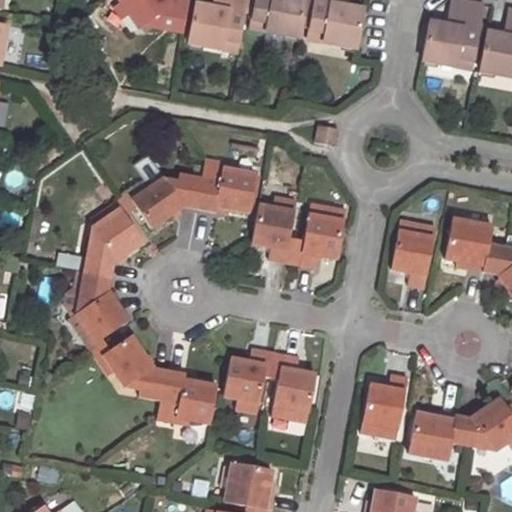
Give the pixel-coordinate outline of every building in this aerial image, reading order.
[(180,32),(186,1),(175,0),(167,0),(165,1),(164,0),(120,0),(118,2),(118,3),(126,14),(136,28),(147,22),(152,28),(180,32)] [(237,43),(245,0),(218,0),(217,9),(212,9),(194,6),(187,44),(219,49),(221,40),(237,43)] [(253,0),(250,20),(264,23),(263,32),(298,38),(306,0),(304,0),(253,0)] [(313,0),(313,2),(308,30),(322,33),(321,43),(354,49),(361,10),(345,7),(338,6),(339,0),(313,0)] [(457,2),(449,1),(446,25),(453,26),(457,2)] [(446,25),(428,22),(421,61),(454,68),(456,58),(472,61),(481,7),(457,2),(453,26),(446,25)] [(126,14),(118,3),(111,7),(119,19),(126,14)] [(511,25),(511,12),(507,12),(502,35),(510,37),(511,25)] [(264,23),(250,20),(249,29),(263,32),(264,23)] [(511,25),(510,37),(502,35),(485,32),(478,72),(511,78),(511,74),(511,25)] [(322,33),(308,30),(306,40),(321,43),(322,33)] [(236,52),(237,43),(221,40),(219,49),(236,52)] [(470,71),(472,61),(456,58),(454,68),(470,71)] [(313,142),(334,146),(336,132),(316,128),(313,142)] [(215,209),(246,215),(254,177),(222,171),(223,165),(205,162),(204,167),(202,180),(196,211),(214,214),(215,209)] [(204,167),(190,165),(188,177),(202,180),(204,167)] [(131,203),(134,208),(149,230),(182,208),(196,211),(202,180),(188,177),(178,175),(176,184),(169,189),(162,181),(134,200),(131,203)] [(246,215),(254,216),(259,178),(253,177),(254,177),(246,215)] [(129,193),(120,200),(128,212),(134,208),(131,203),(134,200),(129,193)] [(267,261),(289,266),(294,240),(288,239),(294,203),(273,199),(271,210),(257,207),(250,246),(269,250),(267,261)] [(128,212),(120,200),(99,213),(104,220),(118,211),(122,216),(128,212)] [(294,240),(289,266),(314,271),(317,258),(335,262),(342,224),(328,221),(330,210),(309,207),(302,242),(294,240)] [(344,212),(330,210),(328,221),(342,224),(344,212)] [(81,272),(109,277),(111,264),(140,244),(137,238),(122,216),(118,211),(104,220),(90,231),(95,237),(92,250),(83,256),(81,272)] [(452,221),(444,261),(455,264),(465,265),(465,271),(482,274),(488,245),(490,228),(452,221)] [(398,222),(396,231),(410,233),(412,225),(398,222)] [(422,290),(428,258),(433,229),(412,225),(410,233),(396,231),(389,271),(409,275),(406,287),(422,290)] [(488,245),(482,274),(496,277),(511,299),(511,257),(511,258),(506,249),(504,248),(488,245)] [(93,344),(100,339),(121,326),(127,322),(107,293),(109,277),(81,272),(77,291),(83,298),(81,312),(74,317),(82,329),(93,344)] [(77,333),(91,355),(104,346),(100,339),(93,344),(82,329),(77,333)] [(129,338),(109,352),(102,357),(112,371),(124,389),(131,384),(137,392),(136,398),(159,403),(164,373),(153,371),(129,338)] [(104,346),(91,355),(105,376),(112,371),(102,357),(109,352),(104,346)] [(267,380),(271,354),(249,350),(247,363),(230,360),(224,390),(222,400),(235,402),(233,411),(255,415),(262,379),(267,380)] [(297,360),(271,354),(267,380),(275,382),(270,419),(291,422),(292,412),(306,415),(313,375),(295,371),(297,360)] [(184,376),(164,373),(159,403),(155,422),(175,425),(176,420),(188,422),(207,426),(214,388),(183,381),(184,376)] [(394,440),(399,412),(405,378),(390,375),(387,387),(367,383),(360,423),(374,425),(372,437),(394,440)] [(511,439),(511,420),(497,399),(470,418),(455,416),(450,445),(467,449),(475,443),(488,446),(493,453),(506,444),(511,439)] [(303,424),(306,415),(292,412),(291,422),(303,424)] [(450,445),(455,416),(439,414),(439,420),(429,418),(414,415),(406,455),(446,462),(450,445)] [(374,425),(360,423),(358,434),(372,437),(374,425)] [(266,496),(269,485),(271,472),(229,465),(222,504),(244,508),(265,511),(268,511),(272,497),(266,496)] [(274,486),(269,485),(266,496),(272,497),(274,486)] [(372,490),(370,502),(368,511),(411,511),(413,498),(372,490)] [(78,511),(72,502),(59,511),(78,511)]
